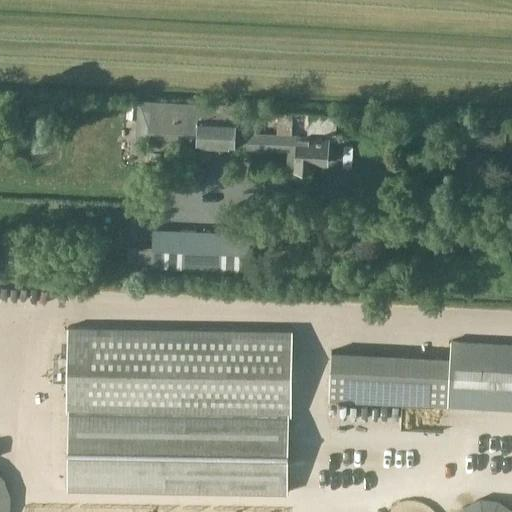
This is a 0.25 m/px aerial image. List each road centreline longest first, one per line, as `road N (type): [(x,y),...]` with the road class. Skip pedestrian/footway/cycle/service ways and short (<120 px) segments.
road 1 (unknown): [(146,179),(511,174)]
road 2 (unknown): [(311,420),(313,480),(325,487),(511,474)]
road 3 (unknown): [(311,420),(459,431),(511,414)]
